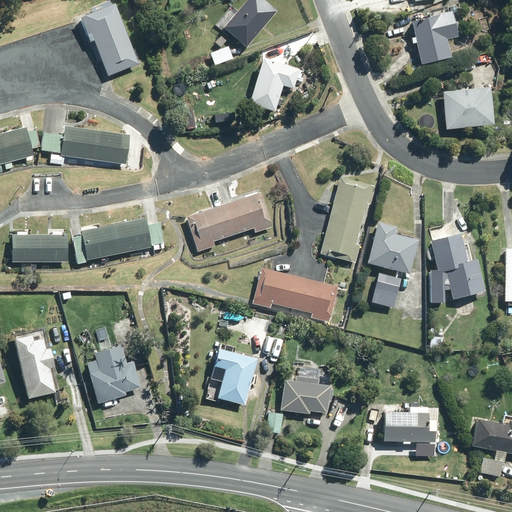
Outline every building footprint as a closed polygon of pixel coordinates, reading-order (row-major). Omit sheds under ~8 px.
[(181,10),(178,0),(167,4),(170,14),(181,10)] [(263,0),(248,0),(223,30),(247,50),(278,13),(263,0)] [(160,6),(153,8),(156,18),(163,15),(160,6)] [(137,68),(114,7),(80,20),(90,45),(93,44),(107,79),(137,68)] [(411,38),(408,38),(410,44),(414,43),(419,66),(447,59),(442,40),(452,38),(446,13),(407,23),(411,38)] [(486,17),(477,20),(481,33),(490,30),(486,17)] [(221,37),(216,44),(221,48),(226,42),(221,37)] [(290,44),(277,50),(280,57),(294,51),(290,44)] [(228,48),(211,54),(215,66),(233,59),(228,48)] [(264,59),(250,105),(275,113),(283,87),(285,88),(293,90),(294,88),(300,70),(264,59)] [(484,89),(442,94),(445,130),(488,126),(484,89)] [(46,134),(43,151),(62,154),(62,156),(62,157),(64,157),(93,161),(96,132),(66,128),(65,137),(46,134)] [(35,157),(33,150),(42,147),(37,129),(26,132),(26,129),(0,136),(0,154),(3,165),(35,157)] [(96,132),(93,161),(111,164),(111,168),(116,169),(117,164),(119,165),(127,166),(127,165),(131,137),(96,132)] [(52,156),(50,164),(61,166),(62,157),(52,156)] [(337,180),(328,217),(359,225),(365,205),(370,207),(374,189),(337,180)] [(220,207),(230,236),(252,229),(253,233),(270,228),(258,194),(220,207)] [(213,247),(211,243),(230,236),(220,207),(184,219),(195,253),(213,247)] [(328,217),(318,256),(354,265),(359,247),(354,246),(359,225),(328,217)] [(146,220),(81,233),(82,238),(73,239),(78,265),(87,263),(87,262),(151,249),(146,220)] [(164,244),(160,224),(148,227),(152,247),(164,244)] [(363,265),(406,276),(415,242),(392,236),(393,230),(373,225),(363,265)] [(64,237),(64,233),(53,233),(53,237),(39,237),(39,264),(68,264),(68,237),(64,237)] [(12,237),(12,264),(39,264),(39,237),(27,237),(27,234),(17,234),(17,237),(12,237)] [(458,248),(455,234),(431,241),(426,242),(427,245),(434,271),(426,272),(427,304),(441,303),(441,291),(448,291),(450,301),(481,293),(473,262),(471,263),(466,246),(458,248)] [(511,251),(500,252),(502,304),(511,303),(511,251)] [(258,270),(250,305),(268,309),(269,305),(287,309),(294,279),(258,270)] [(376,275),(369,304),(391,309),(398,280),(376,275)] [(294,279),(287,309),(310,314),(309,319),(327,323),(335,288),(294,279)] [(471,313),(460,314),(461,321),(458,321),(459,329),(479,328),(478,318),(471,319),(471,313)] [(17,340),(15,340),(29,400),(56,393),(55,391),(43,340),(34,342),(33,336),(17,340)] [(442,352),(442,341),(428,340),(428,351),(442,352)] [(88,365),(99,405),(128,397),(127,394),(142,390),(135,363),(128,365),(124,348),(96,355),(98,362),(88,365)] [(252,360),(212,351),(208,368),(220,371),(213,400),(241,406),(252,360)] [(282,382),(278,411),(308,415),(308,412),(324,414),(326,403),(327,403),(329,391),(326,391),(326,388),(282,382)] [(381,403),(381,414),(379,414),(379,443),(400,443),(400,445),(407,445),(407,443),(432,443),(432,421),(424,421),(425,414),(423,414),(423,408),(405,408),(405,403),(381,403)] [(266,414),(264,433),(278,435),(280,415),(266,414)] [(511,455),(511,424),(503,423),(502,428),(473,422),(468,447),(494,452),(492,461),(480,459),(477,473),(498,477),(498,473),(501,474),(502,466),(500,466),(500,463),(499,463),(501,453),(511,455)]
